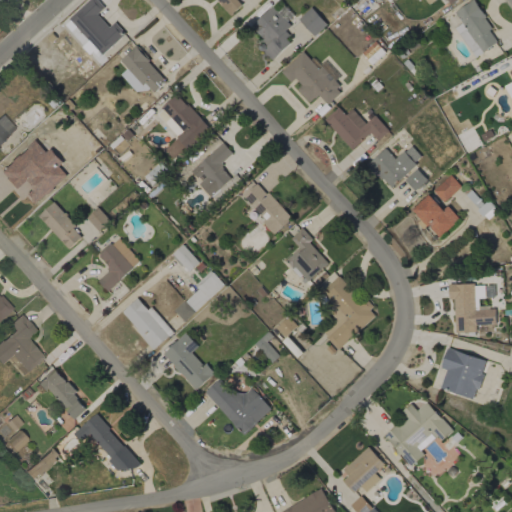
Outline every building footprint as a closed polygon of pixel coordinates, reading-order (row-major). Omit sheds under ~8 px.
[(102,56),(126,34),(115,23),(106,31),(94,18),(105,8),(97,0),(91,0),(70,19),(102,56)] [(216,0),(230,16),(244,5),(239,0),(216,0)] [(456,28),(476,58),(498,43),(490,32),(494,30),(474,0),(455,13),(462,24),(456,28)] [(273,6),(252,27),(265,41),(259,46),(272,61),(293,42),(282,30),(296,18),(284,5),(278,11),(273,6)] [(315,37),(328,25),(312,8),(299,20),(315,37)] [(166,83),(138,46),(123,58),(150,95),(166,83)] [(282,72),(291,83),(293,82),(311,103),(319,96),(327,105),(343,91),(331,78),(336,73),(326,62),(319,69),(304,52),(282,72)] [(210,130),(178,94),(156,113),(178,138),(165,150),(175,161),(210,130)] [(352,150),(370,133),(378,141),(390,131),(375,116),(366,124),(353,109),(346,116),(339,107),(325,120),(352,150)] [(0,117),(0,145),(16,130),(2,115),(0,117)] [(220,165),(233,153),(223,143),(190,173),(212,197),(232,178),(220,165)] [(395,159),(387,149),(368,163),(387,187),(423,160),(412,146),(395,159)] [(427,180),(417,169),(405,180),(415,192),(427,180)] [(445,203),(462,187),(451,175),(433,191),(445,203)] [(258,182),(242,197),(279,237),(295,222),(258,182)] [(439,238),(460,219),(447,206),(444,209),(429,194),(413,210),(439,238)] [(84,236),(53,203),(38,216),(69,250),(84,236)] [(110,221),(98,208),(87,218),(99,231),(110,221)] [(328,263),(309,243),(313,239),(302,228),(291,239),(299,247),(285,261),(308,283),(328,263)] [(108,292),(140,262),(117,237),(98,256),(111,270),(98,281),(108,292)] [(189,272),(200,263),(183,245),(173,254),(189,272)] [(199,289),(175,311),(185,322),(225,285),(212,271),(196,285),(199,289)] [(377,316),(341,275),(323,291),(333,303),(326,308),(337,320),(323,333),(338,350),(377,316)] [(497,325),(496,309),(479,309),(479,299),(485,299),(485,284),(449,286),(450,301),(454,301),(455,333),(476,332),(476,325),(497,325)] [(0,320),(13,310),(1,295),(0,295),(0,320)] [(121,314),(155,350),(174,332),(150,307),(148,309),(138,298),(121,314)] [(11,355),(26,372),(43,358),(27,339),(36,331),(21,314),(9,325),(14,331),(0,343),(0,363),(1,365),(11,355)] [(276,330),(284,339),(297,326),(289,317),(276,330)] [(163,354),(197,390),(214,374),(193,352),(199,347),(186,333),(163,354)] [(440,389),(474,400),(487,361),(448,348),(441,369),(446,370),(440,389)] [(75,419),(86,409),(73,395),(76,392),(54,368),(37,385),(44,393),(48,390),(75,419)] [(204,393),(244,435),(272,409),(251,387),(239,398),(220,378),(204,393)] [(385,437),(411,467),(425,455),(418,447),(433,433),(441,442),(453,431),(427,402),(417,411),(411,404),(402,412),(407,418),(385,437)] [(97,414),(73,433),(81,442),(90,435),(123,475),(138,463),(97,414)] [(6,440),(15,452),(28,442),(19,430),(6,440)] [(375,474),(385,465),(368,447),(343,471),(348,476),(343,480),(360,498),(380,479),(375,474)] [(60,456),(52,448),(26,473),(33,481),(60,456)] [(334,511),(324,490),(281,510),(282,511),(334,511)] [(352,505),(358,511),(375,511),(361,496),(352,505)]
